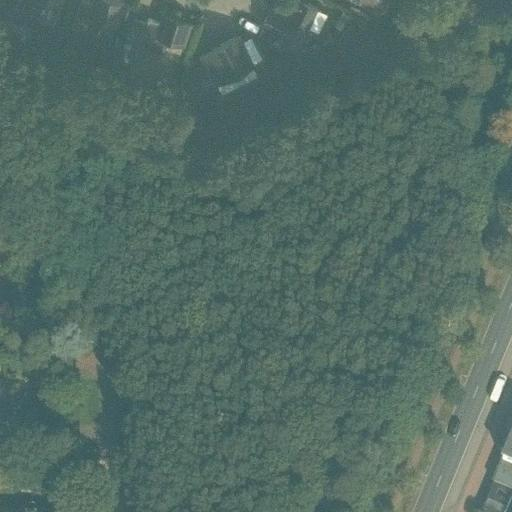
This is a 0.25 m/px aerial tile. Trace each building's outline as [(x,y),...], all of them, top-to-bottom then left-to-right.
[(59,7),(60,3),(61,0),(17,0),(14,8),(39,16),(44,1),(59,7)] [(116,25),(117,21),(124,2),(117,0),(92,0),(92,3),(84,0),(79,0),(74,18),(71,27),(96,35),(101,20),(116,25)] [(270,8),(261,26),(280,34),(299,44),(307,27),(318,32),(326,14),(316,9),(317,7),(315,7),(300,0),(295,0),(288,16),(270,8)] [(344,11),(336,26),(345,31),(353,17),(344,11)] [(148,19),(147,21),(132,17),(125,39),(139,43),(138,47),(163,55),(168,40),(183,45),(184,41),(190,22),(162,13),(159,22),(148,19)] [(6,19),(1,34),(19,40),(24,24),(6,19)] [(69,36),(65,46),(79,50),(82,41),(69,36)] [(201,54),(210,72),(216,83),(251,64),(236,36),(201,54)] [(117,67),(114,76),(124,79),(127,70),(117,67)] [(162,79),(157,95),(172,100),(177,84),(162,79)] [(188,82),(180,100),(192,105),(200,87),(188,82)] [(511,441),(493,486),(481,511),(504,511),(511,494),(511,441)]
